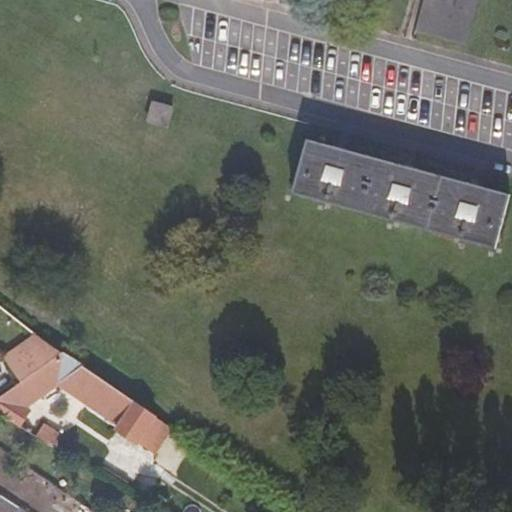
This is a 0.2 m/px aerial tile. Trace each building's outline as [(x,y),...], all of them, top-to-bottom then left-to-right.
[(417,0),(409,33),(459,46),(471,0),(417,0)] [(147,120),(166,126),(172,106),(153,101),(147,120)] [(509,194),(305,139),(291,192),(496,249),(509,194)] [(68,350),(42,330),(0,360),(0,365),(15,386),(67,350),(68,350)] [(0,396),(0,413),(53,447),(59,436),(26,415),(30,407),(28,404),(49,390),(132,447),(155,414),(96,373),(76,359),(67,350),(15,386),(0,396)] [(170,424),(155,414),(132,447),(148,458),(170,424)] [(0,511),(30,511),(0,492),(0,511)]
